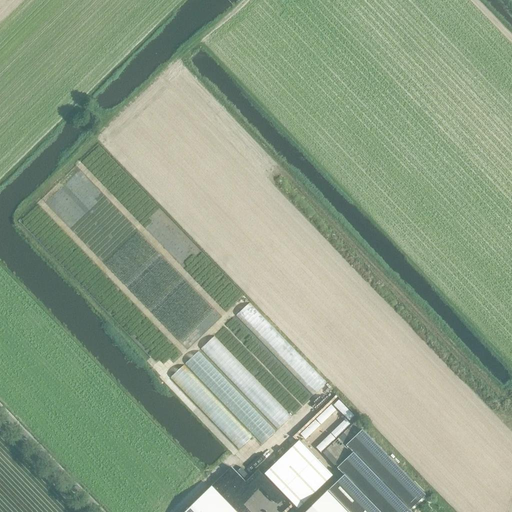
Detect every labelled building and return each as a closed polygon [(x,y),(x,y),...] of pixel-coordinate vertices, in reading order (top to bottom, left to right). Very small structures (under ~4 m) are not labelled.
[(313,394),(327,381),(249,301),(236,314),(313,394)] [(233,353),(291,414),(312,394),(260,339),(256,343),(234,320),(227,326),(235,335),(228,341),(236,349),(238,347),(238,348),(233,353)] [(201,347),(277,428),(291,415),(215,334),(201,347)] [(199,349),(186,362),(261,443),(275,430),(199,349)] [(170,376),(239,448),(252,435),(184,364),(170,376)] [(336,426),(341,431),(357,416),(339,398),(324,413),(330,419),(335,414),(341,420),(336,426)] [(322,415),(308,431),(313,435),(327,420),(322,415)] [(413,511),(410,509),(425,494),(362,428),(346,444),(353,451),(337,467),(344,474),(328,489),(350,511),(413,511)] [(334,429),(318,442),(323,448),(338,434),(334,429)] [(264,473),(298,508),(333,474),(315,455),(299,439),(264,473)] [(217,480),(213,483),(220,491),(224,488),(217,480)] [(237,511),(211,485),(183,511),(237,511)]
